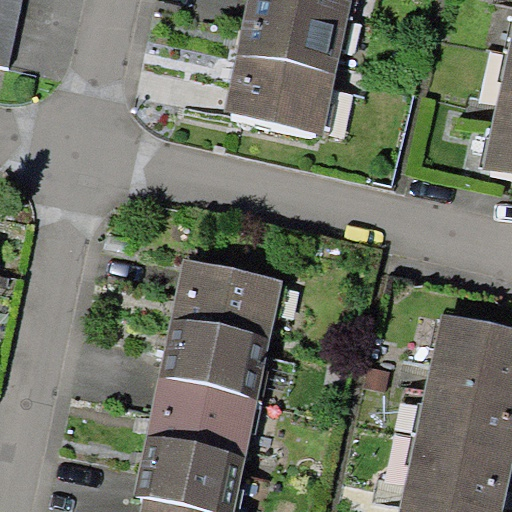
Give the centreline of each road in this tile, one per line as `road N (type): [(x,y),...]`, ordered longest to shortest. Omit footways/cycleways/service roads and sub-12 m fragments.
road 1 (residential): [(80,159),(511,254)]
road 2 (residential): [(14,511),(80,159)]
road 3 (residential): [(80,159),(115,0)]
